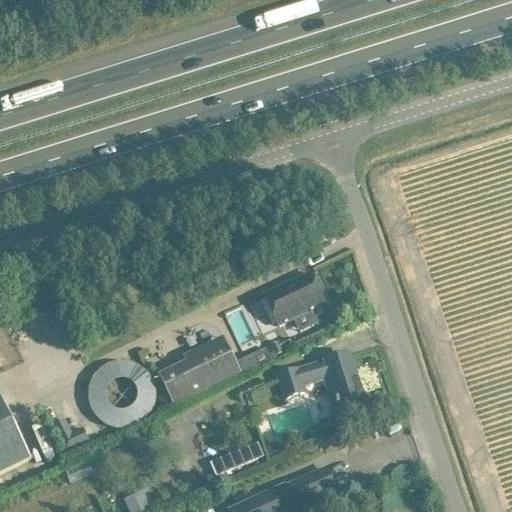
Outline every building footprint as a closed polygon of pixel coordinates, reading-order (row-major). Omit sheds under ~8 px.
[(264,298),(279,328),(325,306),(311,275),(264,298)] [(158,377),(174,409),(241,376),(223,338),(181,358),(184,364),(158,377)] [(279,343),(268,348),(272,356),(274,354),(276,357),(284,353),(282,349),(291,345),(288,339),(279,343)] [(266,350),(238,364),(243,375),(250,371),(252,374),(278,361),(276,357),(274,354),(272,356),(269,357),(266,350)] [(296,374),(276,380),(283,401),(303,395),(301,388),(324,381),(336,418),(343,416),(346,415),(365,408),(349,357),(296,374)] [(0,476),(31,461),(0,396),(0,476)] [(53,427),(66,454),(90,443),(83,429),(71,435),(65,421),(53,427)] [(217,478),(255,462),(262,459),(257,446),(211,464),(217,478)] [(326,471),(308,480),(237,511),(287,511),(335,490),(326,471)] [(142,493),(124,501),(128,511),(141,511),(149,509),(142,493)]
